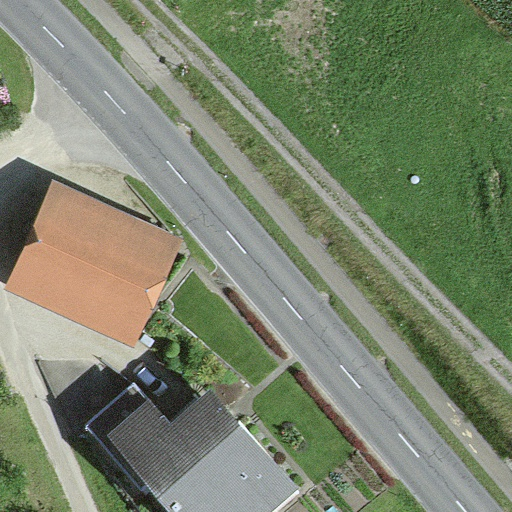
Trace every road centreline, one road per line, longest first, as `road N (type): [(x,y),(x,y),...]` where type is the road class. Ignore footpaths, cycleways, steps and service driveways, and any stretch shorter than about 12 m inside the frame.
road 1 (secondary): [(16,0),(127,115),(466,511)]
road 2 (track): [(139,0),(412,290),(511,378)]
road 3 (track): [(80,511),(0,325)]
road 4 (track): [(0,195),(23,167),(127,115)]
